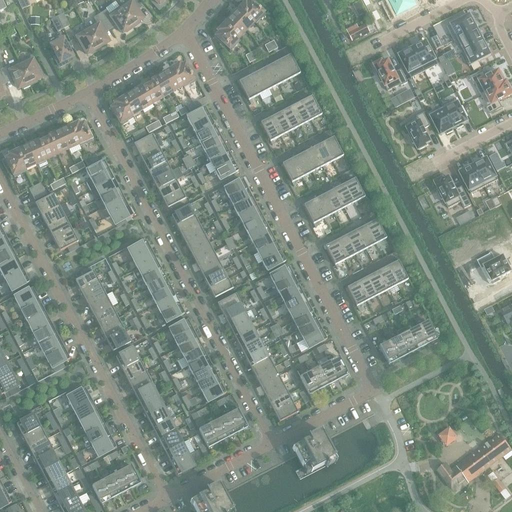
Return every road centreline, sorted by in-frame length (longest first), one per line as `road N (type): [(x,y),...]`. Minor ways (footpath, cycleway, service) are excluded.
road 1 (residential): [(183,30),(372,387)]
road 2 (residential): [(271,444),(87,93)]
road 3 (residential): [(0,178),(167,498)]
